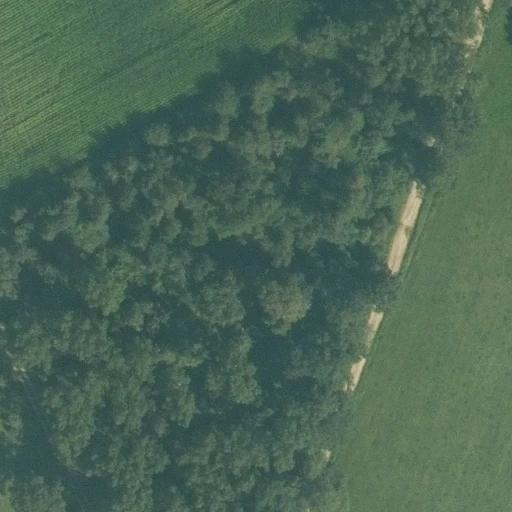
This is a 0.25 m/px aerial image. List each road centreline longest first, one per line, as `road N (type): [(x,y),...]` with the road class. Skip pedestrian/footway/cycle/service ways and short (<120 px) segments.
road 1 (track): [(298,511),(485,0)]
road 2 (track): [(86,511),(0,323)]
